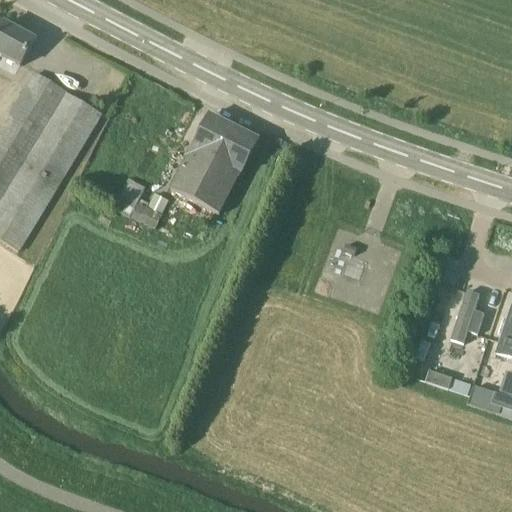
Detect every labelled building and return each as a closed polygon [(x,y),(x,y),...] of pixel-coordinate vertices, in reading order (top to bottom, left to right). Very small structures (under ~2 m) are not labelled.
[(0,57),(20,69),(35,42),(0,23),(0,57)] [(0,243),(18,254),(102,117),(35,76),(0,135),(0,243)] [(242,176),(259,143),(210,118),(171,193),(219,218),(240,176),(242,176)] [(120,200),(115,210),(113,213),(155,233),(165,213),(141,201),(146,191),(128,182),(118,199),(120,200)] [(505,291),(496,288),(456,275),(427,368),(475,385),(505,291)] [(511,293),(505,291),(475,385),(511,397),(511,293)] [(452,381),(448,392),(467,399),(472,387),(452,381)] [(511,402),(472,388),(466,406),(511,422),(511,402)]
